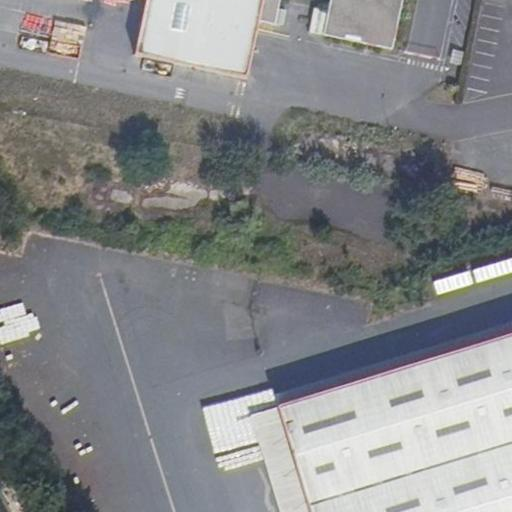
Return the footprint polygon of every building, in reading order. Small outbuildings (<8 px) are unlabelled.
[(140,0),(131,53),(241,75),(253,21),(270,23),(274,0),(323,0),(317,32),(380,45),(390,38),(397,0),(140,0)] [(511,511),(511,329),(271,405),(304,511),(511,511)] [(304,511),(271,405),(244,414),(274,511),(304,511)] [(162,511),(142,451),(57,479),(67,509),(85,503),(87,511),(162,511)] [(251,511),(264,511),(258,480),(246,483),(251,511)]
